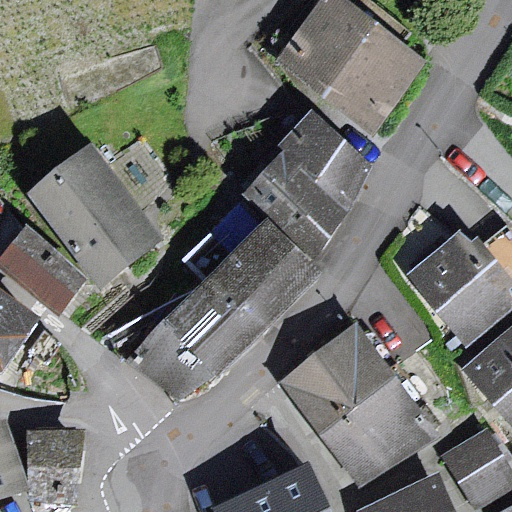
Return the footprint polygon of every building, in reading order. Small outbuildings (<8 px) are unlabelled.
[(420,63),(340,0),(329,0),(284,57),(371,126),(420,63)] [(313,115),(284,147),(290,153),(254,194),(317,250),(354,209),(343,200),(372,167),(313,115)] [(153,237),(87,151),(36,191),(101,276),(153,237)] [(203,289),(210,295),(175,329),(143,357),(184,402),(212,377),(217,373),(317,278),(274,234),(247,206),(193,261),(184,270),(203,289)] [(84,277),(27,231),(1,263),(59,309),(84,277)] [(511,304),(511,297),(463,236),(415,274),(467,340),(511,304)] [(0,365),(34,321),(0,294),(0,365)] [(310,364),(290,378),(361,479),(371,472),(428,431),(356,331),(310,364)] [(511,333),(470,370),(511,417),(511,333)] [(3,423),(0,424),(0,493),(25,485),(3,423)] [(81,437),(35,434),(33,497),(75,500),(81,437)] [(511,484),(511,476),(487,434),(450,456),(478,504),(511,484)] [(324,511),(303,472),(221,511),(324,511)] [(450,511),(435,477),(364,508),(366,511),(450,511)]
